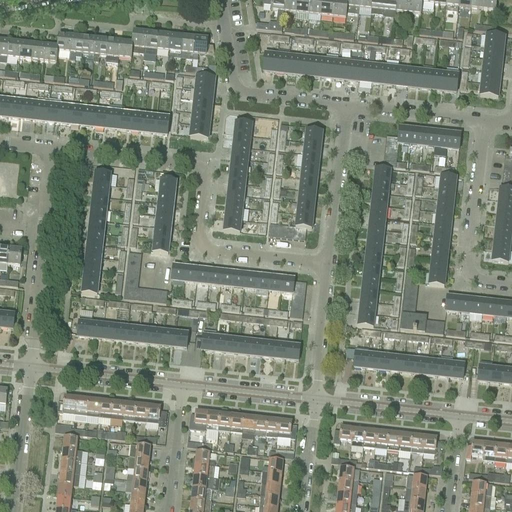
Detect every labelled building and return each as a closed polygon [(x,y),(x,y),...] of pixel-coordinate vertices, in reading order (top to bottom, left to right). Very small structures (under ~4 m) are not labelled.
[(263,0),(262,8),(263,8),(263,7),(270,8),(270,9),(272,9),(271,12),(278,13),(276,26),(269,25),(268,27),(268,34),(281,35),(282,35),(284,14),(285,0),(263,0)] [(297,0),(285,0),(284,14),(296,15),(297,0)] [(297,0),(296,15),(308,16),(310,1),(300,0),(297,0)] [(347,0),(347,5),(346,9),(347,9),(346,16),(358,18),(359,10),(359,0),(347,0)] [(372,0),(359,0),(359,10),(371,11),(372,0)] [(372,0),(371,11),(370,17),(382,18),(384,0),(372,0)] [(384,0),(383,17),(385,17),(384,20),(395,21),(395,14),(396,0),(384,0)] [(396,0),(395,14),(408,15),(409,0),(396,0)] [(421,1),(409,0),(408,15),(420,17),(421,11),(422,5),(421,5),(421,1)] [(421,0),(421,1),(421,5),(422,5),(421,11),(433,13),(434,6),(434,0),(421,0)] [(446,0),(446,7),(445,14),(457,15),(458,9),(458,0),(446,0)] [(471,0),(458,0),(458,9),(470,10),(471,0)] [(471,0),(470,10),(483,12),(483,0),(471,0)] [(483,0),(483,12),(495,13),(496,0),(483,0)] [(310,1),(308,16),(321,18),(322,2),(310,1)] [(322,2),(321,18),(333,19),(334,4),(323,3),(323,2),(322,2)] [(334,4),(333,19),(345,21),(346,16),(347,9),(346,9),(347,5),(334,4)] [(132,47),(131,57),(132,57),(143,58),(146,36),(134,35),(135,34),(134,33),(132,46),(133,46),(133,47),(132,47)] [(158,37),(146,36),(143,58),(156,59),(156,53),(158,36),(158,37)] [(159,36),(158,36),(156,53),(168,54),(170,39),(158,38),(159,36)] [(58,53),(69,55),(71,40),(59,39),(60,38),(59,37),(57,51),(57,54),(58,53)] [(485,37),(484,50),(502,52),(504,40),(485,37)] [(182,40),(170,39),(168,54),(167,64),(173,65),(173,61),(180,62),(183,39),(182,39),(182,40)] [(183,39),(180,62),(192,63),(195,42),(183,40),(183,39)] [(75,60),(81,61),(83,40),(83,41),(71,40),(69,55),(68,64),(74,65),(75,60)] [(81,61),(81,63),(93,65),(95,43),(83,42),(84,41),(83,40),(82,56),(81,61)] [(195,42),(192,63),(197,64),(198,57),(206,58),(206,59),(206,60),(214,61),(214,60),(214,59),(213,49),(207,48),(208,42),(207,42),(207,43),(195,42)] [(0,65),(6,67),(7,60),(8,45),(0,43),(0,65)] [(99,58),(106,59),(108,44),(107,44),(95,43),(93,65),(98,66),(99,58)] [(7,60),(19,61),(21,46),(10,45),(10,44),(9,44),(9,45),(8,45),(7,60)] [(108,44),(106,59),(105,66),(117,67),(118,60),(120,46),(108,45),(108,44)] [(19,61),(31,63),(33,48),(21,46),(19,61)] [(120,46),(118,60),(131,62),(132,62),(132,57),(131,57),(132,47),(120,46)] [(31,63),(43,64),(45,49),(34,48),(34,47),(34,48),(33,48),(31,63)] [(57,66),(58,53),(57,54),(57,51),(45,49),(43,64),(57,66)] [(484,50),(483,62),(501,64),(502,52),(484,50)] [(264,74),(275,76),(277,58),(265,56),(263,75),(264,75),(264,74)] [(326,63),(324,81),(336,82),(338,64),(337,64),(338,58),(326,57),(326,63)] [(275,76),(287,77),(289,59),(277,58),(275,76)] [(287,77),(299,78),(301,60),(289,59),(287,77)] [(299,78),(312,79),(313,62),(301,60),(299,78)] [(338,64),(336,82),(348,83),(350,66),(349,66),(350,62),(338,61),(338,64)] [(312,79),(324,81),(325,63),(313,62),(312,79)] [(359,85),(372,86),(374,68),(374,64),(362,62),(361,67),(359,85)] [(483,62),(482,74),(500,76),(501,64),(483,62)] [(386,70),(384,87),(396,89),(398,71),(397,71),(398,64),(386,63),(386,70)] [(348,83),(359,85),(361,67),(350,66),(348,83)] [(372,86),(384,87),(386,70),(374,68),(372,86)] [(396,89),(408,90),(409,72),(398,71),(396,89)] [(446,76),(444,94),(455,95),(455,96),(456,96),(457,86),(458,78),(457,77),(458,72),(446,71),(446,76)] [(408,90),(420,91),(422,74),(409,72),(408,90)] [(420,91),(432,92),(434,75),(422,74),(420,91)] [(482,74),(480,86),(498,88),(500,76),(482,74)] [(432,92),(444,94),(446,76),(434,75),(432,92)] [(196,79),(195,92),(212,94),(214,82),(215,82),(215,81),(196,79)] [(498,88),(480,86),(479,98),(498,100),(497,100),(498,88)] [(195,92),(194,104),(201,104),(211,106),(211,104),(212,94),(195,92)] [(0,103),(0,119),(10,120),(12,104),(0,102),(0,103)] [(49,108),(47,125),(58,126),(60,109),(61,103),(49,102),(49,108)] [(10,120),(22,122),(24,105),(12,104),(10,120)] [(193,104),(192,116),(210,118),(211,106),(201,104),(193,104)] [(22,122),(35,123),(37,106),(24,105),(22,122)] [(35,123),(47,125),(49,108),(37,106),(35,123)] [(58,126),(70,127),(72,111),(60,109),(58,126)] [(70,127),(83,129),(85,112),(72,111),(70,127)] [(83,129),(95,130),(97,113),(85,112),(83,129)] [(95,130),(107,131),(109,115),(97,113),(95,130)] [(107,131),(119,133),(121,116),(109,115),(107,131)] [(119,133),(130,134),(132,117),(121,116),(119,133)] [(192,116),(191,128),(208,130),(210,118),(192,116)] [(130,134),(143,136),(145,119),(132,117),(130,134)] [(143,136),(155,137),(156,120),(145,119),(143,136)] [(156,120),(155,137),(167,138),(167,139),(169,121),(168,120),(168,121),(156,120)] [(236,126),(235,138),(250,140),(251,128),(252,128),(252,127),(235,125),(235,126),(236,126)] [(208,130),(191,128),(189,140),(208,142),(207,142),(208,130)] [(398,140),(398,146),(397,147),(398,147),(409,148),(411,133),(400,132),(400,131),(399,131),(398,140)] [(307,134),(305,145),(320,147),(321,136),(322,136),(322,135),(306,133),(306,134),(307,134)] [(423,134),(411,133),(409,148),(421,149),(423,134)] [(435,136),(423,134),(421,149),(433,151),(435,136)] [(433,151),(432,158),(444,160),(445,152),(447,137),(435,136),(433,151)] [(459,138),(447,137),(445,152),(458,154),(460,138),(459,137),(459,138)] [(235,138),(233,150),(248,152),(250,140),(235,138)] [(305,145),(304,158),(319,159),(320,147),(305,145)] [(233,150),(232,162),(247,164),(248,152),(233,150)] [(304,158),(303,170),(317,171),(319,159),(304,158)] [(232,162),(231,174),(246,176),(247,164),(232,162)] [(303,170),(301,182),(316,183),(317,171),(303,170)] [(375,173),(374,184),(388,186),(389,174),(390,174),(375,172),(375,173)] [(231,174),(229,186),(244,188),(246,176),(231,174)] [(96,176),(95,187),(108,189),(110,177),(95,175),(95,176),(96,176)] [(441,180),(440,192),(453,193),(455,181),(456,181),(440,179),(440,180),(441,180)] [(162,183),(161,195),(175,196),(176,185),(177,185),(177,184),(161,182),(161,183),(162,183)] [(301,182),(300,194),(315,195),(316,183),(301,182)] [(374,184),(373,196),(387,198),(388,186),(374,184)] [(229,186),(228,198),(243,200),(244,188),(229,186)] [(95,187),(93,199),(107,201),(108,189),(95,187)] [(440,192),(438,204),(452,205),(453,193),(440,192)] [(500,192),(499,204),(511,205),(511,193),(509,193),(501,192),(499,192),(500,192)] [(300,194),(299,206),(313,208),(315,195),(300,194)] [(161,195),(159,207),(173,209),(175,196),(161,195)] [(373,196),(371,208),(385,210),(387,198),(373,196)] [(228,198),(227,210),(242,212),(243,200),(228,198)] [(93,199),(92,211),(106,213),(107,201),(93,199)] [(438,204),(437,215),(451,217),(452,205),(438,204)] [(511,205),(499,204),(497,216),(511,218),(511,205)] [(299,206),(297,218),(312,220),(313,208),(299,206)] [(159,207),(158,219),(172,220),(173,209),(159,207)] [(371,208),(370,220),(384,222),(385,210),(371,208)] [(227,210),(225,223),(240,224),(242,212),(227,210)] [(92,211),(90,223),(104,225),(106,213),(92,211)] [(437,215),(436,227),(449,229),(451,217),(437,215)] [(511,218),(497,216),(496,228),(511,230),(511,218)] [(300,231),(306,231),(311,232),(311,231),(312,220),(297,218),(296,230),(300,231)] [(158,219),(156,231),(170,233),(172,220),(158,219)] [(370,220),(369,232),(383,234),(384,222),(370,220)] [(90,223),(89,235),(103,237),(104,225),(90,223)] [(240,224),(225,223),(224,234),(223,234),(240,236),(239,236),(240,224)] [(436,227),(434,239),(448,241),(449,229),(436,227)] [(496,228),(495,240),(509,242),(511,230),(496,228)] [(156,231),(155,243),(169,245),(170,233),(156,231)] [(369,232),(367,244),(381,246),(383,234),(369,232)] [(89,235),(88,248),(102,249),(103,237),(89,235)] [(434,239),(433,251),(447,253),(448,241),(434,239)] [(495,240),(493,252),(508,254),(509,242),(495,240)] [(169,245),(155,243),(154,255),(153,255),(168,257),(168,256),(169,245)] [(367,244),(366,256),(380,258),(381,246),(367,244)] [(88,248),(86,259),(100,261),(102,249),(88,248)] [(0,266),(8,267),(10,251),(0,249),(0,266)] [(10,251),(8,267),(20,268),(22,252),(10,251)] [(433,251),(432,263),(445,265),(447,253),(433,251)] [(491,264),(491,265),(507,266),(511,266),(511,254),(508,254),(493,252),(492,264),(491,264)] [(366,256),(365,268),(379,270),(380,258),(366,256)] [(86,259),(85,272),(99,273),(100,261),(86,259)] [(128,262),(127,269),(140,270),(140,264),(128,262)] [(432,263),(430,275),(444,277),(445,265),(432,263)] [(173,283),(184,285),(186,270),(175,269),(174,268),(172,284),(173,284),(173,283)] [(365,268),(363,280),(377,282),(379,270),(365,268)] [(127,269),(126,276),(139,277),(140,270),(127,269)] [(184,285),(196,286),(198,272),(186,270),(184,285)] [(85,272),(83,284),(97,285),(99,273),(85,272)] [(196,286),(208,287),(210,273),(198,272),(196,286)] [(208,287),(220,289),(222,274),(210,273),(208,287)] [(220,289),(232,290),(234,276),(222,274),(220,289)] [(444,277),(430,275),(429,287),(428,287),(428,288),(444,289),(443,289),(444,277)] [(126,276),(125,282),(138,284),(139,277),(126,276)] [(232,290),(244,291),(246,277),(234,276),(232,290)] [(244,291),(256,292),(258,278),(246,277),(244,291)] [(256,292),(255,297),(267,299),(268,294),(269,280),(258,278),(256,292)] [(268,294),(280,295),(282,281),(269,280),(268,294)] [(363,280),(362,292),(376,294),(377,282),(363,280)] [(280,295),(292,296),(293,290),(293,284),(294,282),(293,282),(282,281),(280,295)] [(125,282),(123,302),(137,291),(138,284),(125,282)] [(97,285),(83,284),(82,295),(82,296),(97,298),(97,297),(96,297),(97,285)] [(137,291),(123,302),(142,304),(143,292),(137,291)] [(362,292),(361,304),(375,306),(376,294),(362,292)] [(446,314),(457,315),(459,301),(447,300),(447,299),(445,314),(446,314)] [(457,315),(469,316),(471,302),(459,301),(457,315)] [(469,316),(481,318),(483,304),(471,302),(469,316)] [(361,304),(360,316),(373,318),(375,306),(361,304)] [(481,318),(493,319),(495,305),(483,304),(481,318)] [(493,319),(505,320),(507,306),(495,305),(493,319)] [(178,312),(177,318),(198,320),(198,314),(178,312)] [(373,318),(360,316),(358,328),(357,328),(373,330),(372,329),(373,318)] [(424,336),(426,323),(426,319),(414,318),(401,316),(399,333),(424,336)] [(2,317),(1,330),(12,332),(13,332),(15,317),(14,317),(14,318),(2,317)] [(78,339),(90,340),(91,327),(92,321),(80,319),(77,340),(78,340),(78,339)] [(90,340),(102,342),(103,328),(91,327),(90,340)] [(103,328),(102,342),(114,343),(115,329),(103,328)] [(114,343),(126,344),(127,331),(115,329),(114,343)] [(126,344),(138,346),(139,332),(127,331),(126,344)] [(138,346),(150,347),(151,333),(139,332),(138,346)] [(150,347),(162,348),(164,335),(151,333),(150,347)] [(202,353),(213,354),(215,340),(216,335),(203,333),(201,353),(202,354),(202,353)] [(162,348),(174,350),(175,336),(164,335),(162,348)] [(175,336),(174,350),(185,351),(185,352),(186,352),(188,337),(187,337),(175,336)] [(213,354),(225,355),(227,342),(215,340),(213,354)] [(225,355),(237,357),(239,343),(227,342),(225,355)] [(237,357),(250,358),(251,344),(239,343),(237,357)] [(250,358),(262,360),(263,346),(251,344),(250,358)] [(262,360),(273,361),(275,347),(263,346),(262,360)] [(273,361),(285,362),(287,348),(275,347),(273,361)] [(287,348),(285,362),(297,364),(298,364),(299,349),(299,350),(287,348)] [(354,370),(366,371),(367,357),(356,356),(356,355),(355,355),(354,370)] [(366,371),(378,373),(380,359),(367,357),(366,371)] [(378,373),(390,374),(391,360),(380,359),(378,373)] [(390,374),(402,375),(403,361),(391,360),(390,374)] [(402,375),(414,377),(415,363),(403,361),(402,375)] [(414,377),(426,378),(427,364),(415,363),(414,377)] [(426,378),(438,379),(439,365),(427,364),(426,378)] [(438,379),(450,381),(451,367),(439,365),(438,379)] [(451,367),(450,381),(461,382),(461,383),(462,383),(464,367),(463,367),(463,368),(451,367)] [(478,384),(490,385),(491,371),(479,370),(479,369),(477,384),(478,385),(478,384)] [(490,385),(502,386),(503,373),(491,371),(490,385)] [(502,386),(511,387),(511,373),(503,373),(502,386)] [(63,417),(75,418),(77,400),(65,399),(64,405),(58,405),(57,414),(63,415),(63,417)] [(75,418),(87,419),(89,402),(77,400),(75,418)] [(87,419),(99,421),(101,403),(89,402),(87,419)] [(99,421),(98,427),(110,428),(111,422),(113,404),(101,403),(99,421)] [(111,422),(110,428),(122,429),(123,423),(125,406),(113,404),(111,422)] [(134,425),(136,407),(125,406),(123,423),(134,424),(134,425)] [(134,425),(146,426),(148,408),(136,407),(134,425)] [(148,408),(146,426),(158,427),(160,410),(148,408)] [(190,418),(189,433),(206,434),(208,415),(196,414),(195,418),(190,418)] [(206,434),(205,441),(217,442),(218,434),(219,430),(218,430),(220,416),(208,415),(206,434)] [(218,434),(230,435),(231,418),(220,416),(218,430),(219,430),(218,434)] [(230,435),(241,437),(243,419),(231,418),(230,435)] [(243,419),(241,437),(247,437),(247,443),(253,443),(253,438),(255,420),(243,419)] [(253,438),(265,439),(267,422),(255,420),(253,438)] [(265,439),(277,440),(279,423),(267,422),(265,439)] [(277,441),(277,447),(290,449),(290,442),(295,443),(297,429),(290,429),(291,424),(279,423),(277,440),(277,441)] [(55,436),(73,438),(74,432),(71,432),(71,429),(56,427),(55,430),(55,436)] [(340,443),(351,444),(353,431),(341,430),(340,434),(334,434),(333,447),(339,448),(340,443)] [(351,449),(363,450),(365,433),(353,431),(351,444),(351,449)] [(363,450),(374,451),(376,434),(365,433),(363,450)] [(374,456),(374,458),(386,459),(386,457),(386,453),(388,435),(376,434),(374,451),(374,456)] [(386,453),(398,454),(400,436),(388,435),(386,453)] [(398,454),(397,460),(409,462),(410,455),(412,438),(400,436),(398,454)] [(410,455),(422,456),(424,439),(412,438),(410,455)] [(424,439),(422,456),(434,458),(435,451),(435,445),(436,440),(424,439)] [(64,440),(63,453),(76,454),(77,442),(64,440)] [(471,458),(483,459),(484,446),(472,444),(471,449),(466,448),(465,462),(470,462),(471,458)] [(483,459),(482,463),(494,465),(496,447),(484,446),(483,459)] [(496,447),(494,465),(506,466),(508,448),(496,447)] [(131,448),(129,460),(149,462),(151,450),(131,448)] [(63,453),(61,464),(75,466),(81,467),(82,455),(76,454),(63,453)] [(193,461),(192,467),(208,469),(214,469),(215,464),(209,463),(209,457),(206,456),(196,455),(195,461),(193,461)] [(128,472),(135,473),(148,474),(149,462),(129,460),(128,472)] [(241,460),(240,472),(248,473),(249,461),(241,460)] [(262,470),(262,475),(281,477),(283,465),(273,464),(269,463),(268,470),(262,470)] [(373,463),(372,471),(384,473),(385,467),(378,466),(378,464),(373,463)] [(61,464),(60,476),(79,478),(81,467),(75,466),(61,464)] [(385,467),(384,473),(389,473),(396,474),(397,466),(392,465),(392,468),(385,467)] [(192,467),(192,472),(194,473),(194,479),(207,481),(213,481),(214,469),(208,469),(192,467)] [(340,471),(339,483),(358,485),(360,473),(340,471)] [(127,478),(127,484),(147,486),(148,474),(135,473),(134,479),(127,478)] [(261,486),(262,487),(280,489),(281,477),(262,475),(261,486)] [(60,476),(59,488),(72,490),(78,490),(79,478),(60,476)] [(385,476),(384,488),(389,489),(392,489),(392,485),(390,484),(391,477),(385,476)] [(495,477),(494,485),(504,486),(504,478),(495,477)] [(193,479),(192,491),(211,493),(213,481),(193,479)] [(407,479),(406,491),(425,493),(426,481),(407,479)] [(339,483),(337,495),(357,497),(358,485),(339,483)] [(127,484),(125,496),(146,498),(147,486),(127,484)] [(472,486),(471,498),(491,500),(492,488),(472,486)] [(262,487),(261,498),(279,500),(280,489),(262,487)] [(372,487),(372,492),(373,492),(372,499),(379,500),(381,488),(372,487)] [(59,488),(57,500),(71,502),(72,490),(59,488)] [(211,493),(192,491),(191,503),(210,505),(211,493)] [(406,491),(404,502),(424,504),(425,493),(406,491)] [(337,495),(336,507),(349,508),(356,509),(357,497),(337,495)] [(131,503),(131,508),(144,510),(146,498),(125,496),(125,502),(131,503)] [(261,498),(259,510),(275,511),(277,511),(279,500),(261,498)] [(471,498),(469,510),(488,511),(489,511),(491,500),(471,498)] [(370,506),(369,511),(378,511),(379,500),(372,499),(371,506),(370,506)] [(57,500),(56,511),(57,511),(69,511),(71,502),(57,500)] [(382,500),(381,511),(389,511),(390,508),(386,508),(387,501),(382,500)] [(404,502),(403,511),(422,511),(424,504),(404,502)] [(511,502),(504,502),(503,511),(511,511),(511,509),(511,502)] [(191,503),(189,511),(209,511),(210,505),(191,503)]
